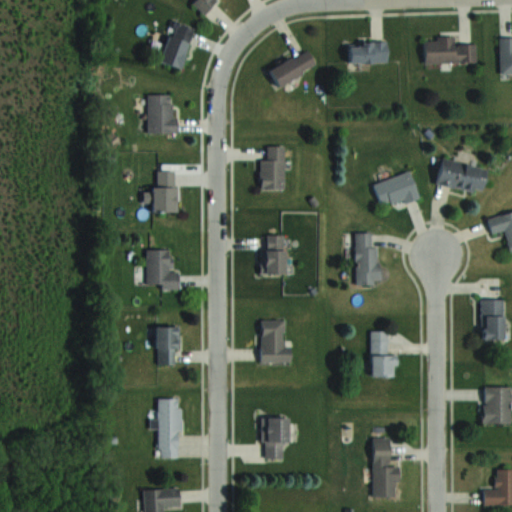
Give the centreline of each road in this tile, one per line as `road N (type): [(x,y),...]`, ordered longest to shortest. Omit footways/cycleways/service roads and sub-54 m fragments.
road 1 (residential): [(217,511),(217,94),(228,50),(254,22)]
road 2 (residential): [(439,511),(440,251)]
